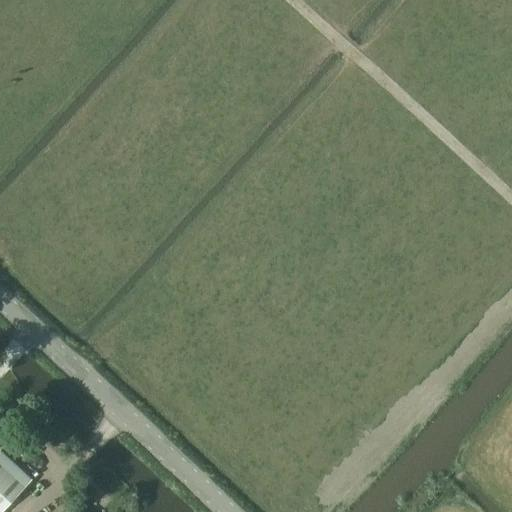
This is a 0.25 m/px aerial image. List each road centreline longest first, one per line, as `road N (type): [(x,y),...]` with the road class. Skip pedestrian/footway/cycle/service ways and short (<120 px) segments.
road 1 (track): [(511,203),(283,0)]
road 2 (unclassified): [(222,511),(0,309)]
